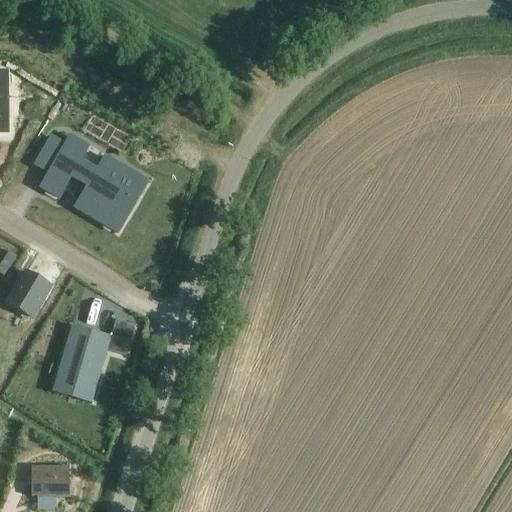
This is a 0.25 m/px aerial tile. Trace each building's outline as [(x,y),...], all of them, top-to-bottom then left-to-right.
[(51,140),(37,165),(51,173),(45,182),(63,192),(74,174),(91,184),(79,203),(114,222),(137,185),(102,165),(96,173),(79,163),(85,155),(67,144),(65,147),(51,140)] [(129,159),(144,169),(153,155),(138,146),(129,159)] [(165,165),(160,179),(194,191),(199,177),(165,165)] [(15,292),(14,295),(38,309),(56,278),(32,264),(20,283),(15,292)] [(72,327),(56,383),(95,394),(107,352),(126,358),(130,344),(111,338),(72,327)] [(31,469),(31,499),(69,499),(69,469),(31,469)]
